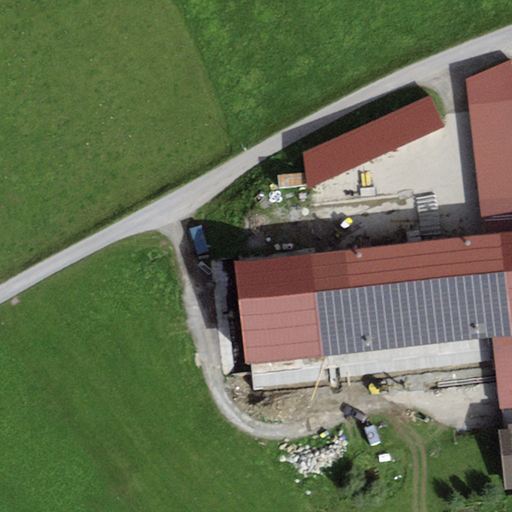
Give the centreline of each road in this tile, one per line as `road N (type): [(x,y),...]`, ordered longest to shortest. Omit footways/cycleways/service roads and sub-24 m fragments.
road 1 (unclassified): [(0,294),(327,115),(511,33)]
road 2 (track): [(168,205),(193,263),(219,393),(261,430),(325,423),(488,377)]
